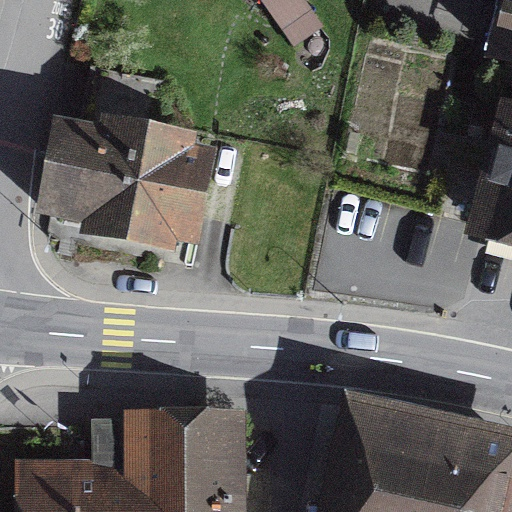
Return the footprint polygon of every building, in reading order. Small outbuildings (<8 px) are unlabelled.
[(308,0),(277,0),(294,36),(319,24),(308,0)] [(511,0),(497,55),(511,59),(511,0)] [(93,224),(92,228),(166,242),(167,237),(187,241),(203,156),(183,152),(184,146),(149,140),(160,83),(95,71),(84,133),(66,129),(50,215),(93,224)] [(511,114),(482,227),(511,235),(511,114)] [(501,511),(511,461),(511,444),(355,410),(333,511),(501,511)] [(231,511),(232,426),(96,426),(96,467),(26,467),(25,511),(231,511)]
